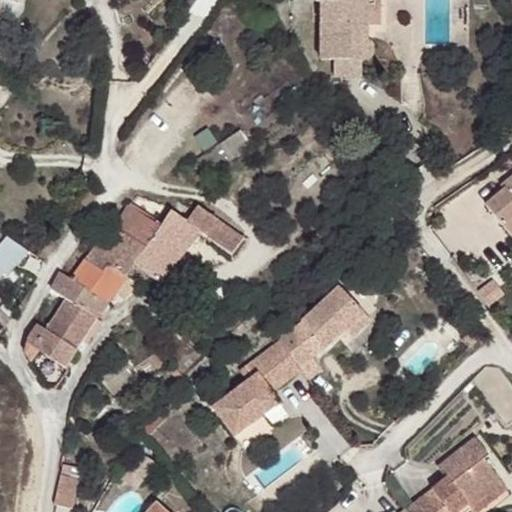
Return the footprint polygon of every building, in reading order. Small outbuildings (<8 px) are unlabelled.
[(314,0),(315,45),(330,45),(330,63),(331,75),(361,75),(361,55),(363,55),(366,53),(369,52),(370,49),(371,47),(372,44),(371,40),(370,38),(369,36),(367,34),(366,26),(366,0),(314,0)] [(366,0),(366,26),(379,26),(378,0),(366,0)] [(330,45),(315,45),(315,63),(330,63),(330,45)] [(184,165),(191,179),(201,174),(201,176),(250,142),(241,127),(191,161),(184,165)] [(502,181),(481,197),(508,232),(511,228),(511,164),(498,176),(502,181)] [(108,223),(139,243),(173,265),(197,231),(185,222),(165,209),(153,224),(122,206),(108,223)] [(185,222),(197,231),(228,254),(240,237),(196,207),(185,222)] [(108,223),(82,259),(102,272),(106,269),(118,276),(128,265),(139,243),(108,223)] [(6,233),(0,239),(0,269),(3,266),(12,273),(31,251),(23,246),(15,239),(6,233)] [(128,265),(159,282),(173,265),(139,243),(128,265)] [(82,259),(67,279),(103,303),(118,276),(106,269),(102,272),(82,259)] [(3,266),(0,269),(0,282),(2,285),(12,273),(3,266)] [(57,272),(46,285),(61,298),(94,317),(103,303),(67,279),(57,272)] [(276,333),(279,337),(300,367),(307,375),(319,366),(310,352),(345,326),(349,332),(369,317),(344,283),(276,333)] [(61,298),(40,327),(74,351),(94,317),(61,298)] [(39,328),(30,322),(23,331),(20,344),(29,362),(36,351),(62,367),(65,364),(74,351),(40,327),(39,328)] [(209,402),(231,433),(279,398),(271,388),(300,367),(279,337),(237,367),(244,376),(209,402)] [(136,389),(121,363),(95,381),(100,386),(110,378),(134,406),(139,401),(132,392),(136,389)] [(100,386),(124,415),(134,406),(110,378),(100,386)] [(279,398),(231,433),(242,447),(290,413),(279,398)] [(444,475),(403,506),(407,511),(459,511),(470,504),(465,498),(497,475),(483,456),(489,452),(475,434),(436,464),(444,475)] [(146,452),(124,475),(134,484),(155,462),(146,452)] [(65,461),(56,501),(74,505),(83,465),(65,461)] [(506,486),(497,475),(465,498),(470,504),(474,510),(506,486)] [(173,511),(157,498),(142,511),(173,511)]
